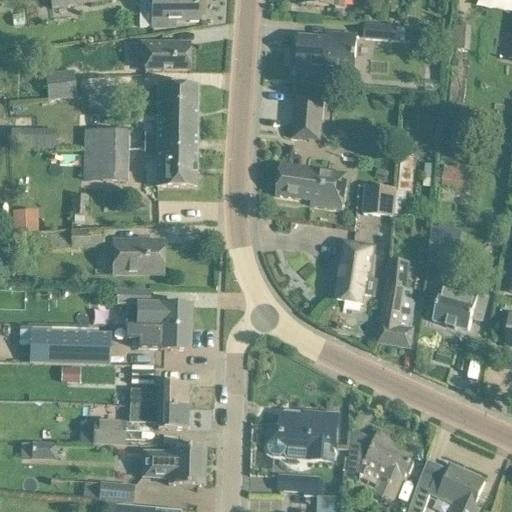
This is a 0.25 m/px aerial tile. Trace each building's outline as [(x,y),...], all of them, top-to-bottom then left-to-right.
[(111,0),(49,0),(50,3),(42,5),(44,17),(52,16),(52,19),(73,16),(71,7),(111,1),(111,0)] [(151,27),(151,29),(173,29),(173,23),(197,23),(196,0),(139,0),(140,27),(151,27)] [(345,0),(301,0),(301,5),(334,7),(334,9),(345,9),(345,0)] [(366,39),(405,43),(407,31),(367,27),(366,39)] [(299,39),(297,70),(296,74),(328,76),(328,73),(353,74),(354,58),(355,59),(356,38),(337,37),(337,42),(299,39)] [(144,72),(169,73),(189,73),(189,46),(169,46),(132,46),(131,60),(145,60),(144,72)] [(44,77),(47,102),(77,98),(73,73),(44,77)] [(144,137),(144,151),(196,152),(197,89),(157,88),(156,137),(144,137)] [(323,100),(296,98),(293,140),(320,142),(323,100)] [(53,148),(52,132),(21,133),(22,149),(53,148)] [(84,133),(84,150),(126,151),(126,134),(84,133)] [(126,151),(84,150),(83,183),(125,184),(126,151)] [(196,152),(144,151),(144,160),(156,160),(156,190),(195,190),(196,152)] [(18,186),(66,186),(66,157),(18,157),(18,186)] [(347,176),(280,166),(275,198),(311,203),(310,208),(341,212),(342,212),(347,176)] [(444,168),(442,184),(466,186),(467,171),(444,168)] [(362,215),(394,218),(397,191),(365,187),(362,215)] [(72,197),(71,217),(86,218),(87,198),(72,197)] [(9,212),(10,233),(36,231),(35,210),(9,212)] [(429,254),(458,256),(459,231),(431,229),(431,235),(429,254)] [(22,235),(23,248),(44,247),(44,250),(71,249),(71,250),(102,249),(102,231),(70,232),(70,233),(22,235)] [(111,277),(142,277),(162,277),(162,244),(142,244),(112,244),(111,277)] [(362,306),(368,265),(372,266),(374,249),(343,244),(334,301),(362,306)] [(381,325),(378,344),(410,350),(413,330),(410,330),(413,315),(410,314),(413,294),(407,292),(408,271),(407,264),(390,261),(389,268),(387,288),(386,288),(381,325)] [(478,296),(461,292),(441,286),(438,303),(433,323),(469,332),(472,320),(483,323),(489,299),(478,296)] [(125,307),(150,308),(150,307),(150,292),(118,292),(117,307),(125,307)] [(138,329),(189,331),(190,308),(150,307),(150,308),(125,307),(125,329),(138,329)] [(160,352),(169,353),(189,353),(189,331),(138,329),(125,329),(125,343),(132,343),(132,349),(137,349),(137,351),(160,352)] [(30,332),(29,350),(29,365),(32,366),(109,368),(110,335),(30,332)] [(0,384),(32,385),(32,366),(29,365),(15,365),(15,369),(0,368),(0,384)] [(131,385),(153,385),(154,368),(132,368),(131,385)] [(79,383),(79,369),(61,369),(61,383),(79,383)] [(130,391),(130,408),(187,410),(188,388),(159,387),(158,392),(130,391)] [(158,425),(158,432),(187,432),(187,410),(130,408),(129,425),(158,425)] [(309,461),(333,463),(334,451),(337,418),(311,416),(311,419),(302,418),(302,416),(301,414),(285,413),(283,415),(283,417),(280,417),(280,428),(269,427),(268,451),(270,455),(273,457),(281,458),(284,456),(286,452),(287,447),(310,449),(309,461)] [(92,446),(124,448),(125,424),(93,423),(92,446)] [(381,437),(378,435),(356,485),(375,494),(374,497),(392,505),(403,479),(415,452),(394,443),(394,439),(383,434),(381,437)] [(31,461),(31,444),(21,444),(20,461),(31,461)] [(171,455),(142,454),(141,480),(170,481),(169,487),(184,488),(204,488),(205,450),(185,450),(171,449),(171,455)] [(456,503),(452,511),(478,511),(479,511),(473,509),(485,483),(451,468),(446,480),(436,475),(430,490),(439,495),(456,503)] [(304,496),(320,497),(320,481),(300,479),(280,478),(279,492),(304,494),(304,496)] [(100,486),(86,485),(84,502),(98,503),(100,486)] [(98,503),(98,504),(133,507),(134,488),(100,485),(100,486),(98,503)] [(409,511),(424,511),(429,496),(417,491),(409,511)] [(316,511),(341,511),(341,499),(317,498),(316,511)]
